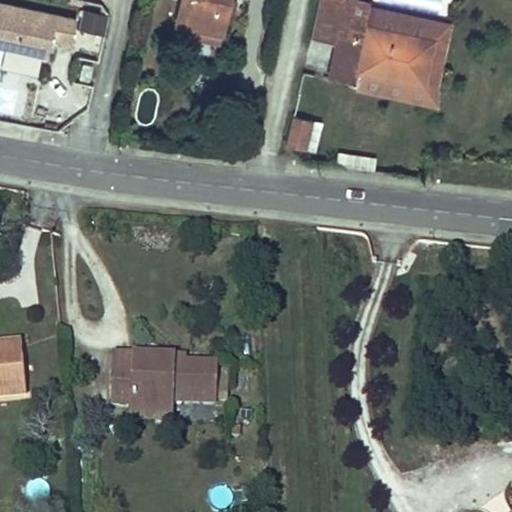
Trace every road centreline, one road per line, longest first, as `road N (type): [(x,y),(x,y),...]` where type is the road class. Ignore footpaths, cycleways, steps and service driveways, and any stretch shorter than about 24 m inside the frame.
road 1 (unknown): [(421,207),(366,324),(354,395),(419,511)]
road 2 (tertiary): [(0,154),(261,190)]
road 3 (tertiary): [(261,190),(511,216)]
road 4 (residential): [(261,190),(300,0)]
